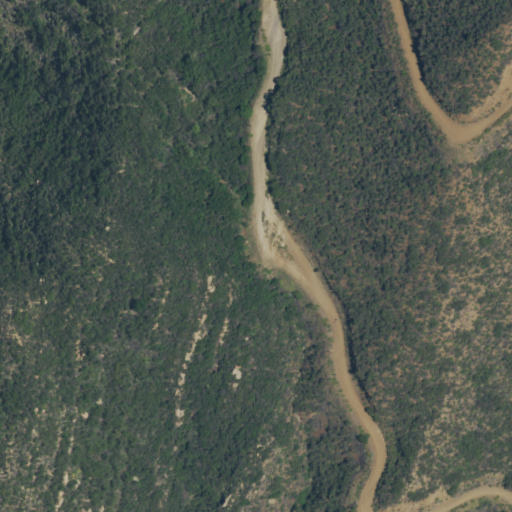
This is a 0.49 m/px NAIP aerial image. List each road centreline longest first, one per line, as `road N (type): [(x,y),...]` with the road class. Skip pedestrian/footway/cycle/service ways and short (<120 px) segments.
road 1 (track): [(511,498),(473,494),(433,511),(367,504),(379,450),(342,372),(330,315),(317,290),(271,254),(259,230),(259,108),(276,42),(271,0)]
road 2 (track): [(395,0),(416,81),(448,126),(482,127),(511,101)]
